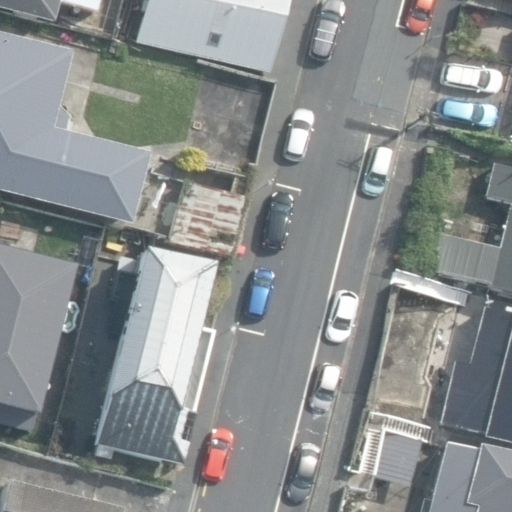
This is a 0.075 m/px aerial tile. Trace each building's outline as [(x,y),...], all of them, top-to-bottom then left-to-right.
[(0,0),(0,6),(58,21),(63,0),(77,0),(93,4),(93,0),(0,0)] [(144,0),(134,45),(265,75),(282,0),(144,0)] [(0,194),(130,228),(148,155),(64,134),(68,119),(57,109),(70,55),(0,37),(0,194)] [(274,87),(207,67),(189,140),(186,152),(253,169),(274,87)] [(511,168),(493,163),(484,198),(500,202),(494,223),(505,226),(498,251),(433,233),(422,272),(511,296),(511,168)] [(166,244),(229,260),(244,201),(181,185),(166,244)] [(79,266),(0,246),(0,422),(38,432),(79,266)] [(93,448),(177,468),(209,337),(193,334),(207,272),(139,256),(93,448)] [(481,441),(511,448),(511,312),(511,318),(482,311),(464,379),(451,376),(438,426),(482,437),(481,441)] [(511,511),(511,456),(477,448),(476,454),(443,445),(426,511),(511,511)] [(0,511),(98,511),(3,486),(0,496),(0,511)]
